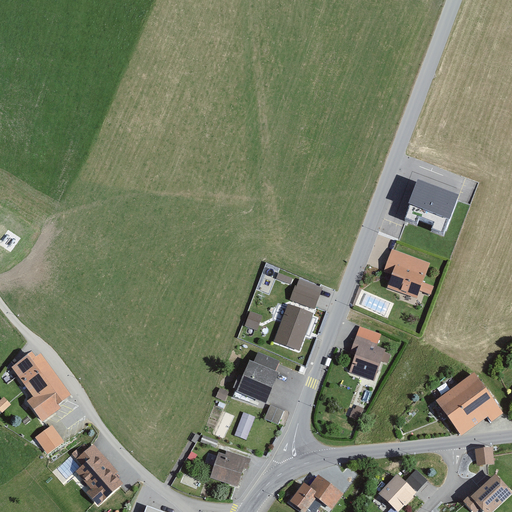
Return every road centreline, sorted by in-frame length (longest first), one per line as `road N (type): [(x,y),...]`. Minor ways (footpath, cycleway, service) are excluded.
road 1 (tertiary): [(292,467),(311,382),(455,0)]
road 2 (tertiary): [(511,437),(292,467)]
